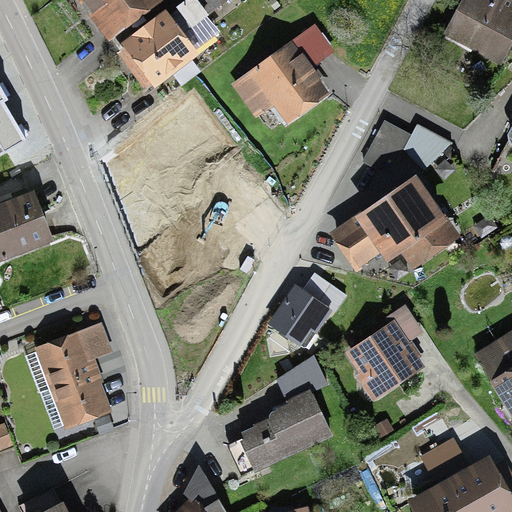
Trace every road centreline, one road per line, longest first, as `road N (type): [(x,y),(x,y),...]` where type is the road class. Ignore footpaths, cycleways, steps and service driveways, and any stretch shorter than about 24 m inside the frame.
road 1 (residential): [(426,0),(198,417),(158,452)]
road 2 (unclassified): [(122,290),(1,0)]
road 3 (unclassified): [(158,452),(157,394),(122,290)]
road 4 (unclassified): [(0,329),(122,290)]
